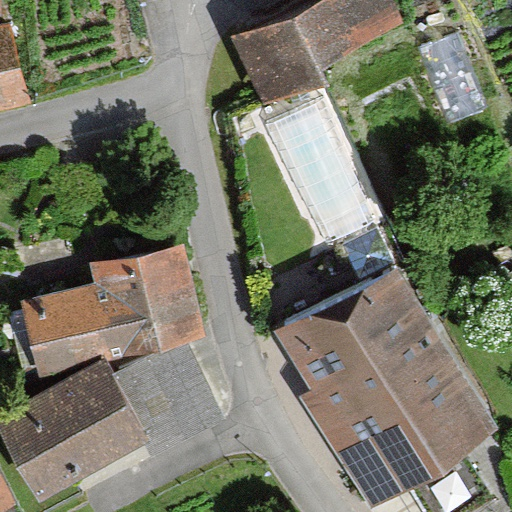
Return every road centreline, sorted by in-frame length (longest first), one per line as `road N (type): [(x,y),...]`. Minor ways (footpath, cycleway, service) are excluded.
road 1 (residential): [(330,511),(260,414),(242,373),(181,87)]
road 2 (residential): [(181,87),(0,137)]
